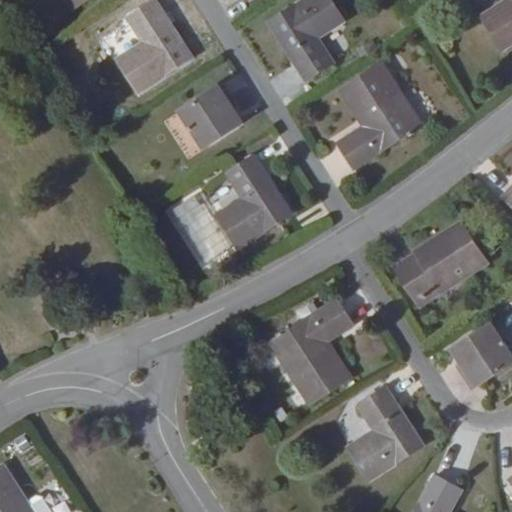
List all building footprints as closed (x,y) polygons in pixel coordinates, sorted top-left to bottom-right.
[(67,0),(73,9),(88,0),(67,0)] [(194,58),(156,0),(154,0),(126,17),(142,43),(119,58),(140,92),(194,58)] [(324,0),(302,0),(264,25),(302,85),(329,67),(312,40),(340,23),(324,0)] [(511,53),(511,0),(508,0),(482,17),(507,56),(511,53)] [(338,141),(354,167),(420,125),(381,65),(346,88),(368,122),(338,141)] [(219,85),(181,109),(206,148),(244,124),(219,85)] [(293,214),(255,155),(228,172),(243,195),(216,212),(239,248),(293,214)] [(465,224),(395,269),(420,309),(491,264),(465,224)] [(339,298),(271,341),(312,406),(353,380),(329,342),(356,325),(339,298)] [(511,356),(492,325),(452,350),(479,388),(511,367),(511,356)] [(421,450),(395,407),(397,404),(387,388),(359,404),(375,431),(348,447),(368,481),(421,450)] [(33,511),(29,505),(5,467),(0,469),(0,511),(33,511)] [(453,511),(466,491),(437,476),(416,511),(453,511)] [(29,505),(33,511),(52,511),(45,501),(38,499),(29,505)]
